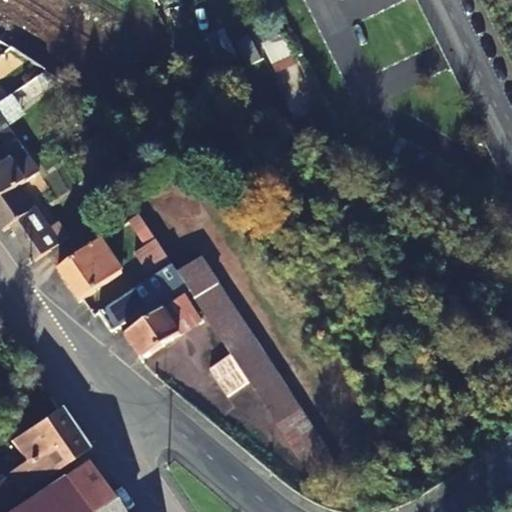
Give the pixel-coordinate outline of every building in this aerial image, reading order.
[(164,9),(176,32),(191,24),(179,1),(164,9)] [(207,41),(222,68),(239,59),(225,32),(207,41)] [(274,72),(298,61),(285,32),(261,43),(274,72)] [(0,58),(2,60),(14,52),(0,43),(0,58)] [(258,88),(271,82),(260,59),(246,65),(258,88)] [(0,168),(25,151),(7,127),(24,116),(12,98),(0,106),(0,168)] [(319,138),(329,132),(316,111),(305,116),(319,138)] [(41,174),(25,151),(0,168),(0,226),(5,234),(12,229),(32,215),(16,192),(41,174)] [(32,215),(12,229),(35,263),(60,246),(37,212),(32,215)] [(134,256),(151,281),(172,267),(139,216),(130,223),(146,248),(134,256)] [(80,304),(123,275),(101,243),(58,272),(80,304)] [(301,409),(217,283),(199,258),(176,273),(191,295),(231,356),(249,383),(277,425),(301,409)] [(112,335),(139,318),(144,326),(186,298),(191,295),(176,273),(172,267),(151,281),(98,315),(112,335)] [(141,362),(202,322),(186,298),(144,326),(126,338),(141,362)] [(249,383),(231,356),(208,371),(227,398),(249,383)] [(319,488),(344,472),(301,409),(277,425),(319,488)] [(85,452),(56,410),(10,442),(26,465),(8,477),(22,497),(34,489),(66,467),(65,465),(78,456),(85,452)] [(39,494),(60,480),(83,465),(78,456),(65,465),(66,467),(34,489),(37,495),(39,494)] [(113,511),(83,465),(60,480),(67,490),(81,511),(113,511)] [(19,499),(22,497),(8,477),(5,478),(19,499)] [(39,494),(46,503),(67,490),(60,480),(39,494)] [(0,511),(10,511),(37,495),(34,489),(22,497),(19,499),(0,511)] [(51,511),(81,511),(67,490),(46,503),(51,511)] [(51,511),(46,503),(39,494),(37,495),(10,511),(51,511)]
